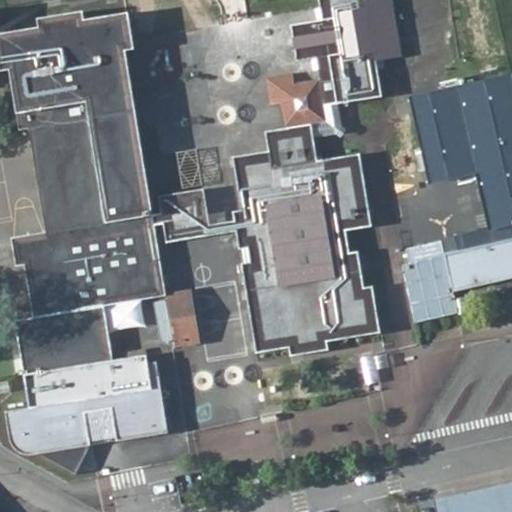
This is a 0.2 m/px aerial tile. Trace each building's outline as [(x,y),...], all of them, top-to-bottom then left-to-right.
[(28,455),(26,446),(87,436),(82,412),(110,408),(115,440),(167,431),(159,386),(149,387),(147,377),(157,375),(154,361),(146,362),(144,354),(111,360),(101,304),(161,294),(160,289),(149,226),(160,224),(164,244),(237,233),(240,250),(248,249),(251,262),(242,264),(257,354),(293,347),(295,357),(332,350),(331,341),(384,333),(377,288),(369,289),(364,255),(354,257),(350,230),(375,226),(363,155),(320,164),(316,140),(338,136),(347,124),(344,108),(389,101),(384,64),(409,60),(399,1),(372,5),(370,0),(317,0),(320,17),(290,22),(296,57),(315,54),(318,76),(325,120),(283,128),(264,131),(267,151),(232,156),(242,210),(233,212),(234,221),(207,226),(199,189),(155,196),(158,212),(148,215),(119,46),(127,45),(122,13),(80,20),(78,10),(34,17),(35,25),(0,29),(0,73),(2,73),(12,128),(20,128),(37,231),(3,236),(8,264),(15,263),(25,318),(10,320),(25,408),(1,413),(5,441),(7,445),(12,449),(14,451),(18,453),(23,454),(28,455)] [(278,104),(283,128),(325,120),(318,76),(295,79),(293,70),(265,75),(270,105),(278,104)] [(511,88),(509,74),(404,97),(423,181),(468,171),(481,228),(450,235),(452,246),(511,232),(511,88)] [(441,233),(397,241),(413,320),(456,312),(452,290),(511,277),(511,232),(452,246),(444,246),(441,233)] [(188,284),(160,289),(161,294),(169,336),(170,342),(197,338),(188,284)] [(110,408),(82,412),(87,436),(26,446),(28,455),(88,445),(115,440),(110,408)] [(511,511),(511,489),(440,505),(441,511),(511,511)]
